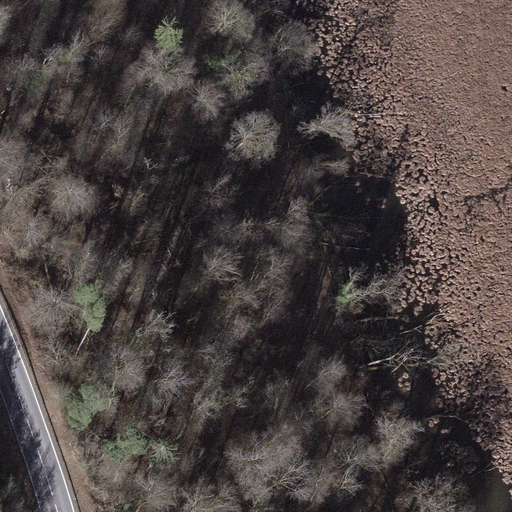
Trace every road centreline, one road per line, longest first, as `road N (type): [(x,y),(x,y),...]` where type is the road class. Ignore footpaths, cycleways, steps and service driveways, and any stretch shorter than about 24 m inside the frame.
road 1 (track): [(239,0),(377,511)]
road 2 (secondary): [(0,340),(59,511)]
